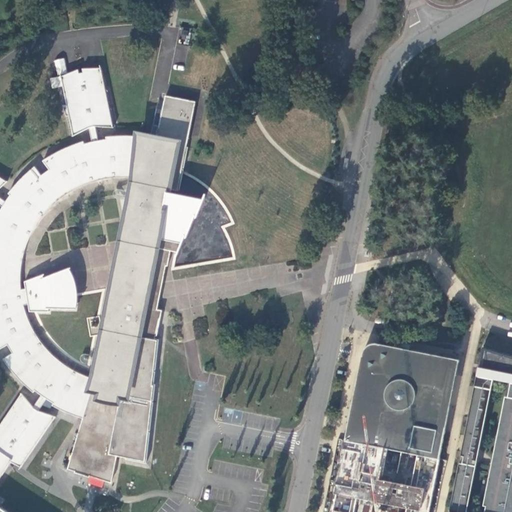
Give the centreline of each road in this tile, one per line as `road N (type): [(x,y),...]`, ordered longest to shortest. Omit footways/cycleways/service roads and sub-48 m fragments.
road 1 (tertiary): [(297,511),(379,100),(393,66),(424,38)]
road 2 (residential): [(440,511),(478,313),(429,255),(354,269)]
